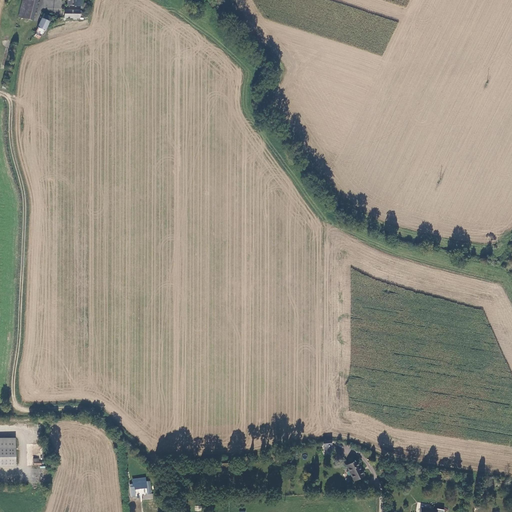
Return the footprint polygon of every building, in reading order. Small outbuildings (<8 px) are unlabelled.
[(21,0),(17,16),(33,20),(38,0),(21,0)] [(38,29),(37,31),(44,34),(46,29),(47,30),(52,18),(44,14),(39,27),(38,29)] [(0,437),(0,446),(16,446),(16,438),(0,437)] [(331,446),(331,441),(323,440),(322,445),(323,445),(324,449),(327,451),(327,452),(332,451),(331,446)] [(16,446),(0,446),(0,463),(16,464),(16,446)] [(356,460),(345,465),(353,481),(362,476),(358,468),(359,468),(356,460)] [(146,477),(132,479),(132,484),(129,484),(131,497),(136,496),(135,489),(144,488),(144,495),(142,495),(143,500),(152,499),(150,481),(146,481),(146,477)] [(433,509),(433,506),(433,505),(417,502),(414,511),(434,511),(434,510),(433,509)]
